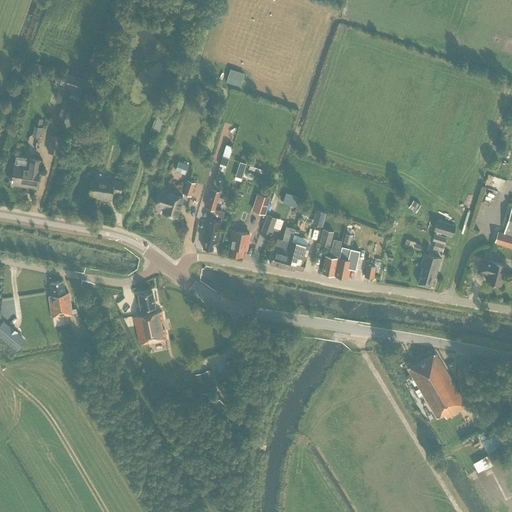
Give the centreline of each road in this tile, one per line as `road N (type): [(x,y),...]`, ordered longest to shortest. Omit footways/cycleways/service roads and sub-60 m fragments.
road 1 (tertiary): [(511,357),(251,313),(176,275)]
road 2 (unclassified): [(511,310),(201,257),(176,275)]
road 3 (track): [(246,511),(267,403),(312,322)]
road 4 (residential): [(0,260),(116,283),(133,282),(159,262)]
road 5 (tertiary): [(159,262),(115,236),(0,215)]
